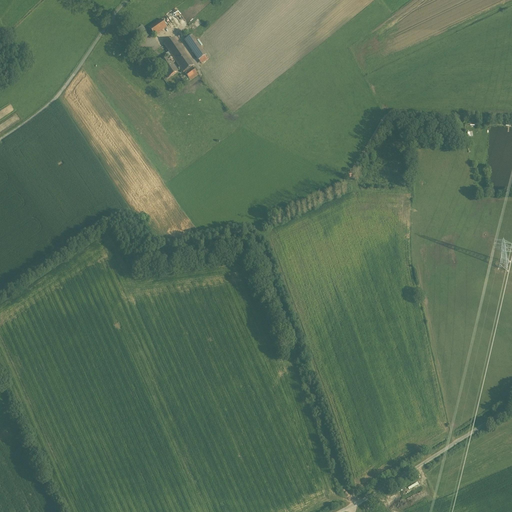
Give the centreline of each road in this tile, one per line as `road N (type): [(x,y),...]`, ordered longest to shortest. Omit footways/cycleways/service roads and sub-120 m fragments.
road 1 (unclassified): [(349,507),(511,406)]
road 2 (unclassified): [(0,139),(45,107),(128,0)]
